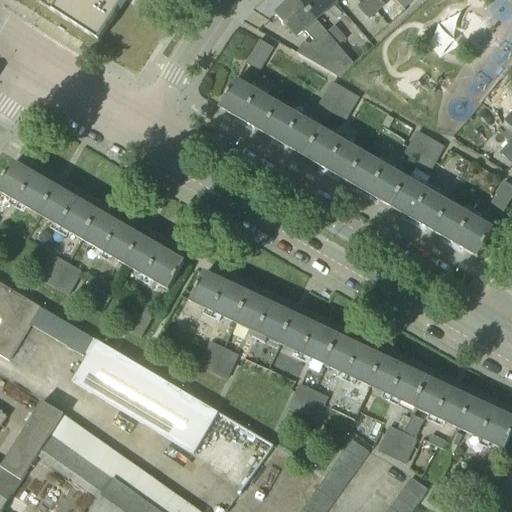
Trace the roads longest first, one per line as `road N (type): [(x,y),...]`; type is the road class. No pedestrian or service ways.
road 1 (tertiary): [(130,138),(480,337)]
road 2 (tertiary): [(492,317),(144,116)]
road 3 (tertiary): [(144,116),(229,0)]
road 4 (tertiary): [(27,74),(130,138)]
road 5 (tertiary): [(144,116),(41,53)]
